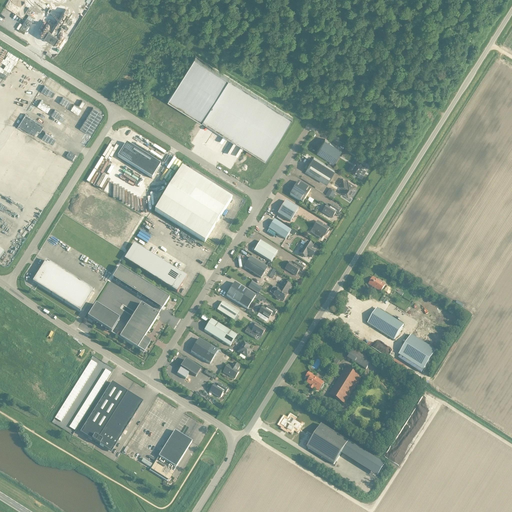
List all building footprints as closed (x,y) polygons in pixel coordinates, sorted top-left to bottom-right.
[(57,2),(61,6),(55,11),(56,13),(54,14),(55,16),(65,6),(60,0),(57,2)] [(28,14),(18,30),(23,33),(33,17),(28,14)] [(43,35),(53,42),(57,35),(47,29),(43,35)] [(194,56),(168,98),(202,119),(228,78),(229,77),(195,56),(194,56)] [(228,78),(202,119),(215,128),(217,123),(234,134),(231,138),(266,160),(292,117),(229,77),(228,78)] [(335,140),(337,137),(329,133),(327,131),(325,135),(335,140)] [(316,151),(333,162),(342,149),(324,139),(316,151)] [(151,178),(160,165),(126,143),(117,157),(151,178)] [(305,169),(326,183),(335,170),(313,157),(305,169)] [(349,170),(358,176),(360,172),(363,174),(365,170),(363,168),(365,165),(356,159),(349,170)] [(231,199),(181,168),(154,211),(204,242),(231,199)] [(340,192),(348,197),(351,193),(352,194),(352,193),(354,191),(354,190),(353,189),(355,186),(347,180),(347,181),(343,179),(339,184),(344,186),(340,192)] [(289,195),(302,203),(310,190),(297,182),(289,195)] [(326,186),(322,192),(329,196),(333,190),(326,186)] [(277,214),(290,222),(298,209),(285,201),(277,214)] [(337,216),(340,210),(332,205),(331,205),(333,206),(331,208),(331,207),(330,208),(326,205),(322,212),(331,218),(334,214),(337,216)] [(290,231),(273,220),(268,229),(285,239),(290,231)] [(317,222),(313,228),(310,233),(321,240),(325,234),(326,235),(328,232),(327,231),(328,229),(317,222)] [(270,262),(277,252),(260,241),(253,252),(270,262)] [(311,257),(314,251),(310,249),(312,246),(306,243),(299,254),(305,257),(307,255),(311,257)] [(124,260),(176,293),(186,277),(133,244),(124,260)] [(260,278),(267,268),(250,258),(243,268),(260,278)] [(89,288),(45,261),(32,282),(75,310),(89,288)] [(295,262),(293,265),(289,262),(284,269),(295,276),(298,271),(300,273),(304,267),(295,262)] [(169,298),(119,267),(112,279),(161,310),(169,298)] [(368,284),(380,292),(385,285),(372,277),(368,284)] [(276,297),(275,297),(275,298),(278,300),(279,300),(280,299),(283,301),(287,294),(286,294),(291,286),(284,282),(279,290),(277,288),(273,295),(276,297)] [(226,296),(247,309),(255,297),(234,283),(226,296)] [(0,387),(26,404),(63,346),(17,317),(20,312),(20,313),(13,308),(14,307),(13,307),(6,303),(7,302),(6,302),(0,297),(0,296),(0,297),(0,296),(0,387)] [(233,321),(239,312),(222,302),(216,310),(233,321)] [(111,333),(140,351),(139,353),(142,355),(150,344),(149,343),(150,342),(144,338),(158,315),(140,304),(119,338),(111,332),(111,333)] [(108,332),(108,331),(111,333),(111,332),(119,320),(95,305),(87,318),(94,322),(94,323),(108,332)] [(267,305),(265,308),(263,306),(258,313),(268,319),(271,315),(273,317),(277,311),(267,305)] [(403,325),(376,308),(367,323),(393,340),(403,325)] [(415,318),(407,332),(429,343),(436,330),(415,318)] [(229,347),(235,337),(236,336),(211,320),(204,331),(229,347)] [(255,339),(257,335),(260,337),(265,330),(256,324),(252,331),(247,328),(244,332),(255,339)] [(411,335),(398,355),(423,371),(435,351),(411,335)] [(190,352),(203,360),(209,364),(217,351),(198,339),(190,352)] [(247,358),(252,351),(248,348),(249,346),(243,342),(237,352),(247,358)] [(347,358),(365,369),(372,359),(353,347),(347,358)] [(200,369),(185,360),(176,374),(185,379),(189,373),(195,377),(200,369)] [(335,360),(331,367),(335,370),(339,362),(335,360)] [(234,379),(238,372),(236,371),(239,367),(233,363),(233,364),(231,367),(227,365),(223,372),(234,379)] [(345,368),(329,394),(344,404),(360,378),(345,368)] [(322,385),(323,383),(311,375),(312,375),(308,372),(304,379),(305,377),(308,379),(306,383),(310,385),(309,387),(312,389),(314,387),(319,390),(320,388),(321,389),(323,385),(322,385)] [(80,433),(95,443),(127,393),(111,383),(80,433)] [(219,387),(218,387),(217,387),(214,385),(209,392),(219,398),(222,393),(224,395),(228,389),(219,384),(220,385),(219,387)] [(143,402),(127,393),(95,443),(111,453),(143,402)] [(284,418),(280,425),(291,432),(293,428),(297,431),(301,424),(290,417),(288,421),(284,418)] [(307,448),(333,465),(347,442),(321,426),(307,448)] [(149,471),(166,482),(191,442),(174,431),(149,471)]
